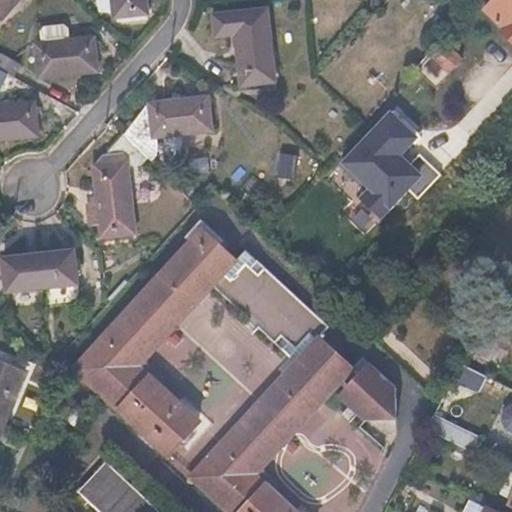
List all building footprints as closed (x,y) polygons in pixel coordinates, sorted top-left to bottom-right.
[(0,0),(0,14),(12,0),(0,0)] [(114,0),(115,10),(111,11),(112,15),(147,11),(147,7),(144,7),(143,0),(114,0)] [(511,0),(492,0),(484,9),(495,21),(494,22),(498,26),(499,25),(503,29),(500,33),(511,44),(511,0)] [(217,33),(237,32),(241,81),(239,81),(239,85),(274,82),(274,78),(272,78),(266,10),(269,10),(268,7),(265,6),(215,11),(217,33)] [(35,39),(30,40),(34,76),(39,75),(38,72),(91,67),(91,69),(95,68),(92,33),(87,34),(88,36),(66,38),(66,27),(58,22),(43,24),(39,29),(41,42),(35,42),(35,39)] [(441,41),(428,55),(447,73),(461,60),(441,41)] [(0,53),(0,69),(11,75),(18,63),(0,53)] [(0,87),(8,91),(16,78),(11,75),(0,69),(0,87)] [(149,101),(145,101),(149,138),(152,138),(152,134),(205,129),(205,131),(209,131),(206,95),(202,95),(202,98),(149,104),(149,101)] [(0,136),(30,132),(31,136),(36,135),(32,99),(27,100),(28,104),(0,106),(0,136)] [(423,135),(395,108),(344,161),(372,188),(358,202),(381,224),(411,192),(418,199),(441,175),(412,147),(423,135)] [(90,166),(93,166),(96,200),(98,223),(98,232),(96,232),(97,236),(131,232),(131,226),(130,226),(124,164),(137,163),(144,154),(122,132),(99,158),(99,162),(89,163),(90,166)] [(96,200),(85,201),(87,224),(98,223),(96,200)] [(140,366),(214,287),(295,363),(191,475),(230,511),(295,511),(255,474),(341,385),(347,390),(341,397),(368,423),(400,423),(397,391),(363,360),(353,371),(321,340),(331,329),(247,251),(237,263),(204,231),(75,368),(169,455),(200,421),(140,366)] [(68,247),(34,251),(37,284),(40,284),(72,279),(68,247)] [(34,251),(0,256),(0,264),(3,289),(37,284),(34,251)] [(511,348),(511,308),(504,305),(475,336),(510,353),(511,348)] [(463,348),(467,350),(462,360),(487,372),(493,361),(504,367),(510,353),(475,336),(463,348)] [(0,359),(0,425),(18,382),(22,383),(27,371),(0,359)] [(486,378),(459,366),(451,381),(479,393),(486,378)] [(434,416),(426,431),(476,455),(484,439),(445,421),(453,403),(443,398),(439,404),(434,416)] [(435,466),(414,456),(408,467),(429,478),(435,466)] [(106,458),(77,489),(101,511),(148,511),(155,505),(106,458)]
